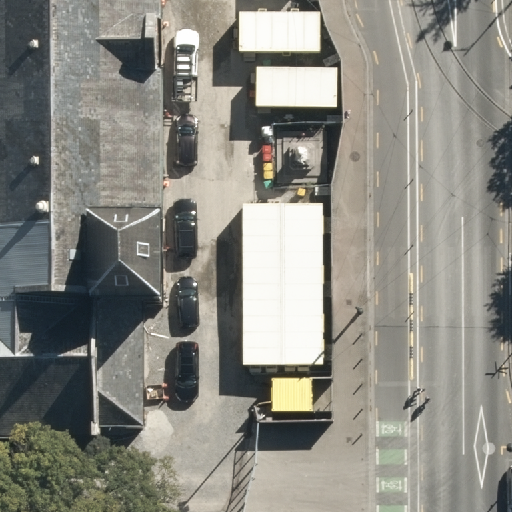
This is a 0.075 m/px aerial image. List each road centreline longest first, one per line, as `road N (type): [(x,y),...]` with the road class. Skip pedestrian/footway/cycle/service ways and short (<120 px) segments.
road 1 (tertiary): [(459,129),(462,511)]
road 2 (tertiary): [(450,0),(459,129)]
